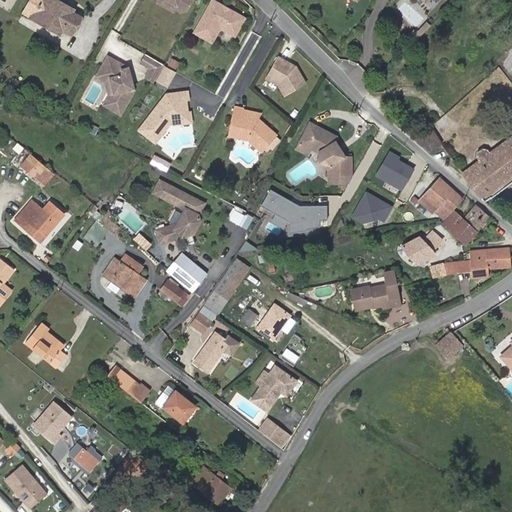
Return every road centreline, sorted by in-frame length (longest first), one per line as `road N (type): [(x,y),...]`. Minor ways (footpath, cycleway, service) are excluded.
road 1 (residential): [(262,0),(393,130),(511,230)]
road 2 (residential): [(511,279),(363,362),(337,385)]
road 3 (unclassified): [(337,385),(257,511)]
